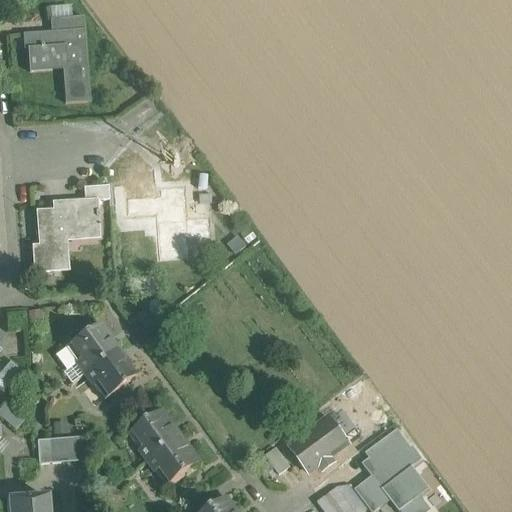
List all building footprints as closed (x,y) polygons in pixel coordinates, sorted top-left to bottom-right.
[(84,31),(22,36),(22,38),(27,38),(29,74),(31,74),(30,69),(66,67),(69,103),(65,103),(65,104),(89,103),(84,31)] [(152,170),(136,171),(136,183),(137,190),(154,189),(152,170)] [(137,190),(136,183),(123,183),(125,216),(155,214),(158,261),(188,260),(184,187),(154,189),(137,190)] [(107,187),(84,189),(85,202),(96,201),(96,202),(108,201),(107,187)] [(59,236),(67,236),(98,234),(97,218),(99,218),(99,213),(97,213),(96,202),(96,201),(85,202),(57,203),(58,211),(59,236)] [(59,236),(58,211),(35,212),(37,247),(31,248),(33,275),(68,273),(66,243),(67,243),(67,236),(59,236)] [(98,325),(65,349),(55,357),(66,372),(76,364),(84,375),(117,351),(98,325)] [(117,351),(84,375),(104,401),(136,377),(117,351)] [(162,412),(129,436),(148,462),(181,438),(162,412)] [(329,420),(290,449),(309,475),(348,446),(329,420)] [(84,438),(72,439),(74,463),(86,462),(84,438)] [(181,438),(148,462),(168,489),(200,465),(181,438)] [(72,439),(61,440),(62,464),(74,463),(72,439)] [(61,440),(49,441),(51,465),(62,464),(61,440)] [(49,441),(37,442),(38,466),(51,465),(49,441)] [(390,452),(384,444),(368,457),(375,467),(368,472),(383,492),(422,462),(412,450),(409,452),(402,443),(390,452)] [(290,469),(276,450),(265,458),(279,477),(290,469)] [(353,460),(338,470),(367,509),(381,499),(353,460)] [(422,462),(383,492),(393,504),(413,488),(417,493),(433,480),(421,465),(423,464),(422,462)] [(352,511),(336,490),(317,504),(323,511),(352,511)] [(47,511),(46,499),(7,502),(7,511),(47,511)] [(235,511),(226,499),(207,511),(235,511)]
